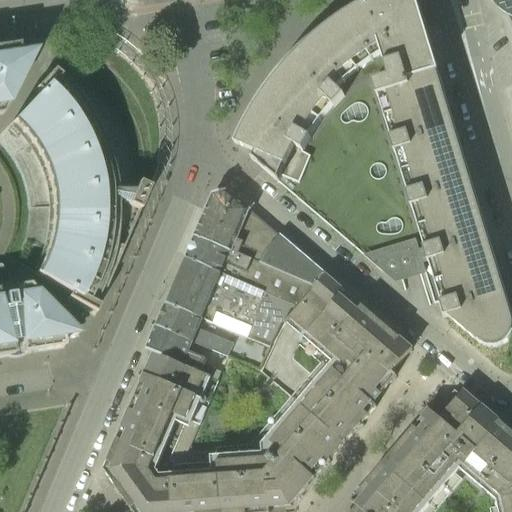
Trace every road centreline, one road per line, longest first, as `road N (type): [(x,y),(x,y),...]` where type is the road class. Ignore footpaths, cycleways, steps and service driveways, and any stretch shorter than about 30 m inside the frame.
road 1 (residential): [(511,392),(443,348),(203,147)]
road 2 (residential): [(113,369),(203,147)]
road 3 (residential): [(511,179),(459,0)]
road 4 (residential): [(56,511),(113,369)]
road 5 (residential): [(203,147),(178,0)]
